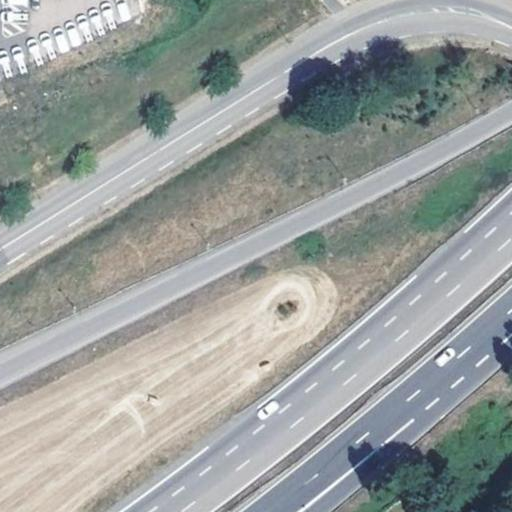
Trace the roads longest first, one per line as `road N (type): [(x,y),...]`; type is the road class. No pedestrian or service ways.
road 1 (secondary): [(511,30),(436,10),(379,23),(0,249)]
road 2 (motorway): [(511,111),(0,372)]
road 3 (motorway): [(511,234),(321,402),(170,511)]
road 4 (motorway): [(268,511),(402,405)]
road 5 (motorway): [(402,405),(511,310)]
road 6 (motorway): [(311,511),(402,405)]
